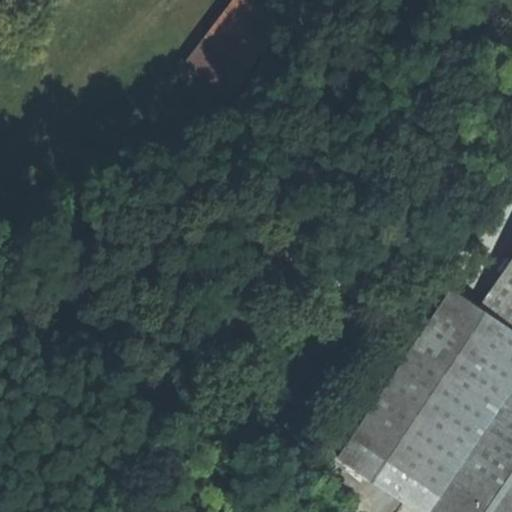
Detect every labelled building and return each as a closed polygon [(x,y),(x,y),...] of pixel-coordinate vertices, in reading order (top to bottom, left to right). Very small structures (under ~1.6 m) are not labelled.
[(286,18),(262,0),(230,0),(203,36),(247,70),(286,18)] [(264,0),(287,17),(299,0),(264,0)] [(309,219),(298,210),(277,237),(287,245),(309,219)] [(511,256),(478,307),(511,329),(511,256)] [(419,511),(426,511),(511,387),(511,333),(449,291),(337,456),(419,511)] [(511,511),(511,387),(426,511),(511,511)]
